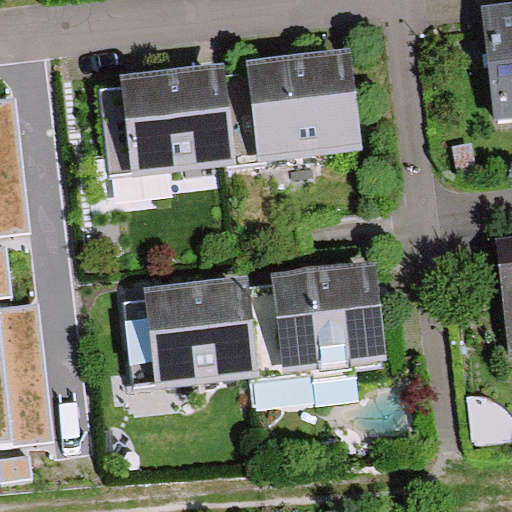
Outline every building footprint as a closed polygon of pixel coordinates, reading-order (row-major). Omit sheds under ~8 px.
[(511,0),(509,0),(510,1),(479,4),(495,121),(511,119),(511,0)] [(349,48),(250,61),(263,157),(362,144),(349,48)] [(223,64),(124,76),(136,174),(235,161),(223,64)] [(27,100),(0,102),(0,252),(41,249),(27,100)] [(511,236),(502,238),(511,320),(511,236)] [(373,260),(274,273),(286,368),(385,355),(373,260)] [(246,275),(147,288),(159,385),(258,373),(246,275)] [(49,302),(0,307),(0,453),(66,445),(49,302)]
